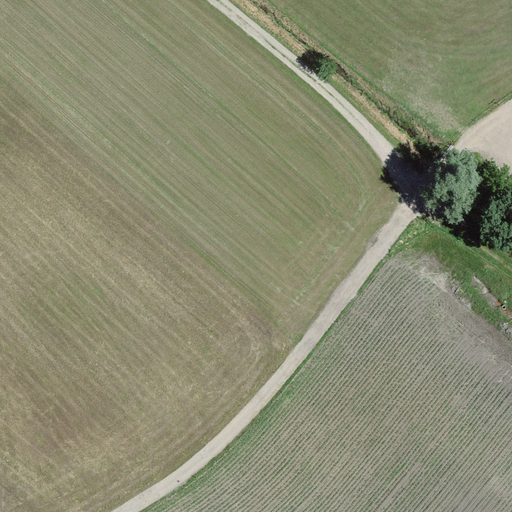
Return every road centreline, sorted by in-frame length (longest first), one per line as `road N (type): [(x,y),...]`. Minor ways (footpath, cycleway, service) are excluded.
road 1 (track): [(127,511),(226,437),(425,191)]
road 2 (track): [(212,0),(425,191)]
road 3 (track): [(511,107),(425,191)]
